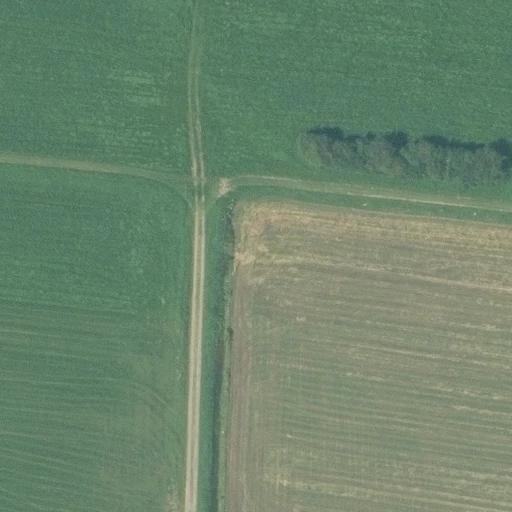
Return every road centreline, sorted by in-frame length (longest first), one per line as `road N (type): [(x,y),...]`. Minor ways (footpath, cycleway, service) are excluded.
road 1 (track): [(0,153),(135,171),(170,141),(213,134),(346,184),(511,210)]
road 2 (track): [(198,511),(213,134)]
